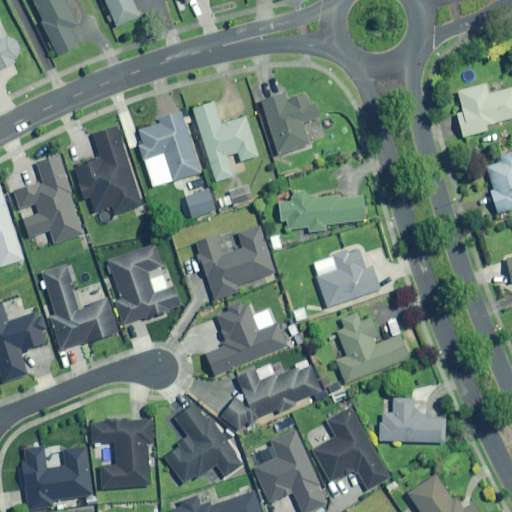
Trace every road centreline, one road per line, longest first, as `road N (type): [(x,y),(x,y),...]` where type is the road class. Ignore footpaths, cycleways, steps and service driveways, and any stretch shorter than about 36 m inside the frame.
road 1 (tertiary): [(511,487),(443,344),(357,62)]
road 2 (tertiary): [(405,61),(450,230),(511,403)]
road 3 (tertiary): [(0,130),(129,72),(332,20)]
road 4 (residential): [(161,364),(112,371),(0,420)]
